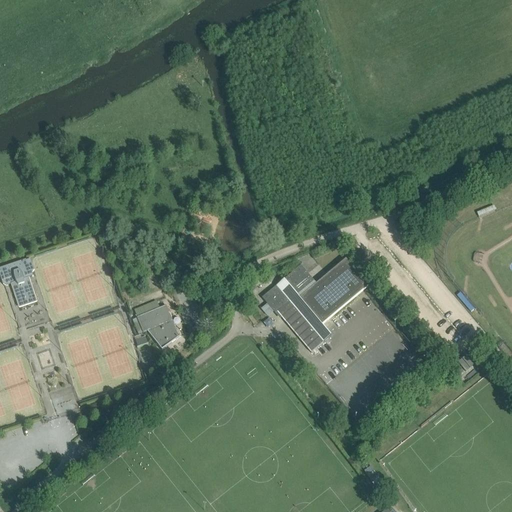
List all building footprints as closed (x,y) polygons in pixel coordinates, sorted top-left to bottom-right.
[(26,261),(0,269),(0,277),(2,284),(6,285),(12,283),(16,298),(20,307),(35,302),(32,292),(27,279),(33,277),(32,273),(34,271),(31,260),(26,262),(26,261)] [(314,282),(297,296),(299,299),(300,300),(322,326),(363,290),(368,286),(345,260),(316,285),(314,282)] [(301,266),(281,282),(295,298),(297,296),(314,282),(301,266)] [(281,282),(262,298),(275,314),(277,313),(295,298),(281,282)] [(295,298),(277,313),(283,319),(304,345),(311,353),(331,337),(324,328),(322,326),(300,300),(299,299),(297,296),(295,298)] [(136,316),(135,317),(137,318),(136,318),(143,334),(147,332),(161,351),(165,349),(168,348),(168,346),(181,336),(180,336),(178,337),(172,322),(172,321),(166,306),(137,318),(136,316)] [(147,344),(145,337),(135,341),(138,347),(137,348),(148,344),(147,344)] [(370,466),(364,471),(376,486),(382,482),(370,466)]
